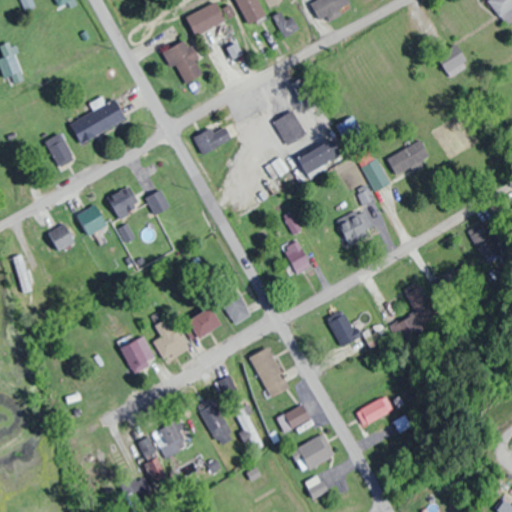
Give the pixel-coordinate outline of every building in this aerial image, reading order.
[(235,0),(248,25),(266,16),(257,0),(235,0)] [(341,13),(339,10),(351,3),(349,0),(316,0),(311,3),(322,23),(341,13)] [(511,0),(488,0),(506,26),(511,21),(511,0)] [(226,20),(215,1),(186,18),(196,37),(226,20)] [(287,36),(297,30),(290,19),(280,25),(287,36)] [(187,40),(163,51),(171,69),(176,66),(185,84),(204,75),(187,40)] [(451,77),(470,65),(456,43),(437,55),(451,77)] [(126,119),(115,99),(70,124),(81,144),(126,119)] [(307,135),(294,111),(275,121),(288,145),(307,135)] [(195,139),(203,155),(233,140),(224,124),(195,139)] [(56,166),(74,158),(61,133),(44,141),(56,166)] [(327,170),(324,164),(342,155),(334,139),(299,159),(310,179),(327,170)] [(430,157),(421,140),(388,158),(399,178),(426,164),(424,160),(430,157)] [(391,183),(376,158),(361,167),(376,192),(391,183)] [(107,198),(121,218),(139,206),(125,185),(107,198)] [(155,215),(170,209),(163,190),(147,197),(155,215)] [(77,213),(88,235),(107,226),(96,204),(77,213)] [(337,219),(349,245),(369,235),(357,210),(337,219)] [(76,240),(63,223),(48,234),(61,252),(76,240)] [(467,232),(490,265),(504,255),(481,223),(467,232)] [(312,266),(297,239),(283,248),(297,274),(312,266)] [(34,290),(21,255),(11,258),(25,293),(34,290)] [(416,314),(390,326),(396,339),(437,320),(420,283),(405,289),(416,314)] [(236,324),(252,315),(238,290),(222,299),(236,324)] [(188,319),(196,338),(222,327),(213,308),(188,319)] [(329,323),(343,348),(352,343),(338,318),(329,323)] [(155,341),(163,360),(187,350),(178,327),(170,330),(166,321),(156,325),(161,338),(155,341)] [(363,334),(373,352),(393,340),(383,323),(363,334)] [(157,361),(143,336),(120,349),(134,373),(157,361)] [(250,357),(271,396),(289,387),(269,347),(250,357)] [(218,445),(227,440),(224,434),(231,431),(214,397),(197,406),(218,445)] [(390,412),(382,398),(358,412),(366,426),(390,412)] [(286,434),(311,418),(302,404),(277,420),(286,434)] [(264,445),(242,405),(234,410),(255,449),(264,445)] [(164,458),(188,445),(175,420),(151,434),(164,458)] [(138,441),(152,482),(164,478),(150,437),(138,441)] [(331,460),(321,438),(299,448),(309,470),(331,460)] [(327,492),(320,476),(306,482),(314,499),(327,492)] [(511,511),(511,504),(510,502),(502,506),(505,511),(511,511)]
